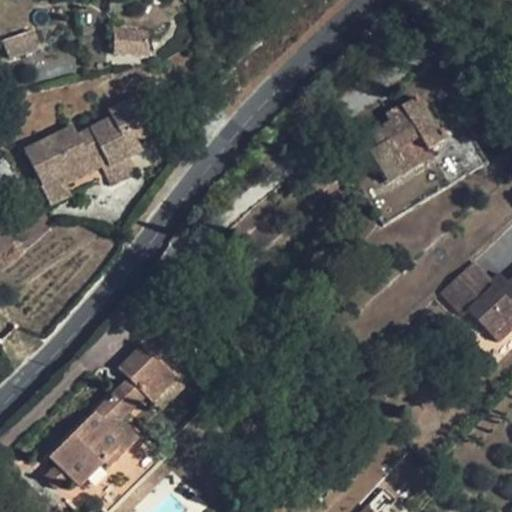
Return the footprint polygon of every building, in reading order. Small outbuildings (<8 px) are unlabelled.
[(147,33),(112,29),(111,54),(148,58),(147,33)] [(38,50),(31,31),(1,41),(9,59),(38,50)] [(72,126),(41,142),(87,174),(94,170),(88,159),(102,153),(109,167),(126,158),(141,151),(136,141),(153,132),(136,97),(108,111),(111,118),(77,135),(72,126)] [(368,152),(381,174),(432,122),(417,97),(385,116),(389,122),(369,135),(376,147),(368,152)] [(432,122),(381,174),(386,181),(431,154),(429,149),(443,141),(432,122)] [(473,137),(453,149),(441,162),(454,184),(489,163),(473,137)] [(64,185),(87,174),(41,142),(24,150),(43,186),(44,188),(61,179),(62,186),(64,185)] [(438,158),(441,162),(453,149),(438,158)] [(0,152),(0,191),(19,176),(0,152)] [(134,174),(126,158),(109,167),(102,170),(110,186),(134,174)] [(62,186),(61,179),(44,188),(43,186),(40,187),(49,206),(69,196),(64,185),(62,186)] [(471,262),(439,292),(460,313),(465,309),(495,340),(511,324),(511,272),(506,279),(496,288),(487,278),(471,262)] [(496,269),(487,278),(496,288),(506,279),(496,269)] [(151,293),(146,291),(141,293),(137,295),(135,299),(135,304),(137,308),(145,313),(149,312),(153,310),(156,306),(157,304),(156,299),(154,295),(151,293)] [(175,378),(150,353),(126,375),(130,379),(50,458),(57,465),(69,477),(79,487),(104,462),(109,467),(137,439),(120,421),(146,396),(151,401),(175,378)] [(183,386),(175,378),(151,401),(159,409),(183,386)] [(127,511),(168,471),(153,455),(99,508),(103,511),(127,511)] [(69,477),(57,465),(46,477),(58,489),(69,477)]
